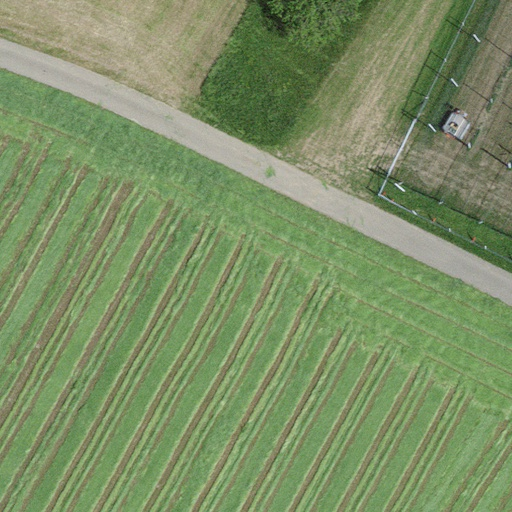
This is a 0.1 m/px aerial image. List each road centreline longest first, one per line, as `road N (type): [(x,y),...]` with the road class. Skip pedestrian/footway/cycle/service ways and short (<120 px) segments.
road 1 (track): [(0,40),(511,287)]
road 2 (motorway): [(0,258),(511,149)]
